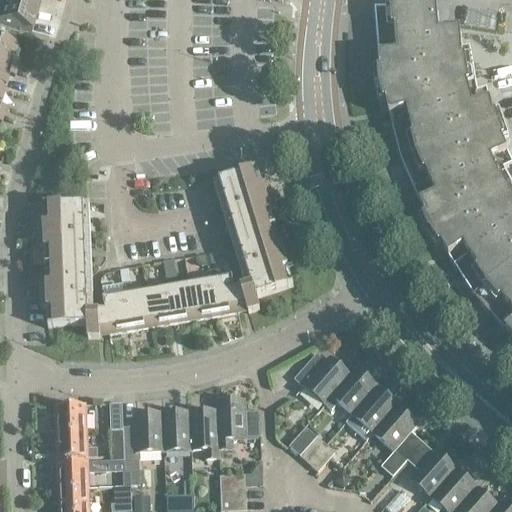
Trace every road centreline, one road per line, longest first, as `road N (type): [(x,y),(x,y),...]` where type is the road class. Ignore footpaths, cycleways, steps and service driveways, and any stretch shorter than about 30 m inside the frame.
road 1 (tertiary): [(314,0),(307,126),(324,193),(368,291)]
road 2 (tertiary): [(385,280),(333,151),(324,81),(328,0)]
road 3 (residential): [(11,273),(8,232),(69,0)]
road 4 (residential): [(14,388),(153,384),(224,373),(259,357)]
road 5 (tertiary): [(368,291),(432,365),(511,435)]
road 6 (residential): [(341,511),(293,484),(271,457),(259,357)]
road 7 (tertiary): [(511,418),(449,361),(385,280)]
road 8 (residential): [(259,357),(368,291)]
road 9 (residential): [(20,511),(14,388)]
